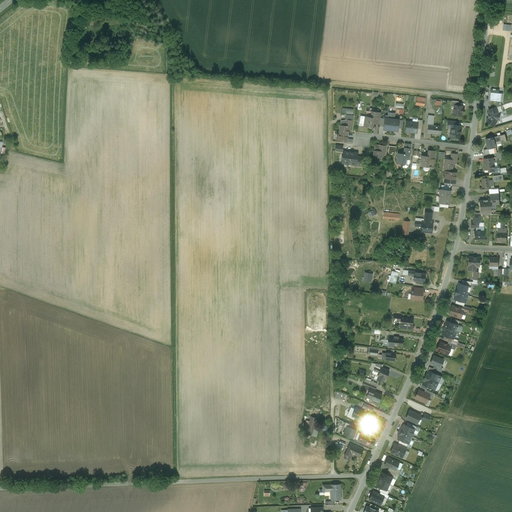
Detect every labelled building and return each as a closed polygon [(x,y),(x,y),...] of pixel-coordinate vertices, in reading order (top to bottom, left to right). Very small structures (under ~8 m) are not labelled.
[(490,92),(489,101),(498,101),(502,102),(502,93),(490,92)] [(425,98),(417,97),(415,105),(424,106),(425,98)] [(489,105),(491,109),(496,107),(499,106),(498,101),(489,101),(489,105)] [(458,106),(455,105),(455,107),(454,115),(462,116),(462,112),(463,112),(463,109),(462,109),(463,106),(458,106)] [(491,109),(489,110),(490,113),(490,114),(489,114),(489,117),(489,119),(487,122),(494,126),(497,121),(497,119),(499,119),(500,117),(499,115),(498,115),(498,112),(496,107),(491,109)] [(371,118),(365,117),(364,126),(372,128),(373,120),(376,121),(378,113),(372,112),(371,118)] [(383,129),(397,131),(397,127),(398,120),(394,120),(388,119),(385,118),(383,129)] [(346,126),(340,125),(339,135),(347,136),(348,129),(352,129),(353,121),(347,120),(346,126)] [(417,123),(406,121),(405,132),(416,133),(417,129),(417,123)] [(433,126),(428,125),(427,133),(441,135),(441,127),(433,126)] [(455,125),(451,125),(451,126),(450,137),(459,138),(459,134),(460,134),(461,130),(460,130),(460,126),(455,125)] [(505,134),(494,138),(495,143),(501,141),(501,143),(507,142),(505,134)] [(494,137),(491,138),(486,139),(489,149),(493,148),(496,147),(495,143),(494,138),(494,137)] [(379,151),(374,150),(373,160),(381,161),(382,154),(385,154),(386,146),(380,145),(379,151)] [(404,154),(398,153),(397,163),(405,164),(406,159),(409,160),(410,149),(404,148),(404,154)] [(435,151),(428,150),(428,156),(422,156),(421,166),(430,167),(433,167),(435,151)] [(350,152),(343,152),(343,155),(342,156),(341,159),(342,160),(344,160),(344,163),(348,164),(350,152)] [(357,153),(350,152),(348,164),(355,165),(355,164),(356,164),(357,156),(357,153)] [(451,160),(445,159),(444,168),(452,169),(453,162),(456,163),(457,154),(451,153),(451,160)] [(493,158),(484,159),(485,170),(489,170),(489,172),(495,171),(495,174),(500,173),(500,168),(495,169),(493,158)] [(456,173),(446,172),(445,179),(446,179),(446,182),(455,183),(456,173)] [(503,175),(492,176),(493,180),(490,180),(490,183),(504,181),(503,175)] [(489,177),(482,179),(482,183),(481,183),(482,188),(491,186),(490,183),(490,180),(489,177)] [(450,190),(440,189),(439,196),(449,197),(450,190)] [(499,193),(489,194),(490,198),(490,200),(490,207),(493,207),(493,205),(499,204),(499,193)] [(490,200),(479,201),(480,211),(491,211),(490,207),(490,200)] [(367,213),(369,217),(376,213),(374,209),(367,213)] [(432,213),(425,212),(424,223),(431,223),(432,213)] [(424,223),(415,222),(415,226),(421,227),(421,231),(431,232),(432,223),(431,223),(424,223)] [(504,223),(500,223),(500,228),(497,228),(497,233),(506,233),(506,228),(504,228),(504,223)] [(476,231),(474,231),(474,239),(478,239),(478,240),(484,240),(484,231),(483,231),(476,231)] [(506,233),(497,233),(497,241),(506,241),(506,233)] [(479,258),(473,258),(473,257),(468,257),(468,266),(474,266),(479,267),(479,257),(479,258)] [(498,258),(489,258),(489,265),(488,268),(498,269),(498,258)] [(425,274),(418,273),(418,272),(415,272),(415,276),(414,281),(424,282),(425,274)] [(478,272),(477,280),(473,279),(473,281),(472,282),(479,283),(481,272),(478,272)] [(461,284),(460,284),(458,284),(456,292),(467,295),(468,292),(469,292),(470,287),(471,287),(470,287),(461,284)] [(417,291),(411,290),(410,299),(421,300),(422,293),(422,292),(417,291)] [(467,295),(456,292),(454,298),(455,299),(456,300),(465,303),(466,303),(466,300),(466,299),(467,295)] [(462,309),(452,306),(450,310),(448,310),(448,312),(449,314),(449,315),(460,318),(463,311),(463,309),(462,309)] [(413,319),(401,317),(401,316),(393,315),(392,320),(394,320),(393,324),(403,325),(412,326),(413,319)] [(449,322),(446,321),(444,328),(455,332),(456,329),(457,330),(458,325),(449,322)] [(455,332),(444,328),(442,335),(444,336),(453,339),(454,339),(455,336),(454,335),(455,332)] [(398,337),(393,337),(393,338),(393,345),(402,346),(402,339),(398,339),(398,337)] [(446,344),(443,343),(443,344),(439,342),(438,346),(438,345),(436,350),(447,355),(450,348),(451,346),(447,345),(446,345),(446,344)] [(395,353),(386,352),(385,355),(385,360),(394,361),(395,353)] [(440,367),(443,360),(433,356),(430,363),(440,367)] [(381,368),(380,370),(379,373),(378,376),(379,376),(385,379),(386,379),(389,371),(381,368)] [(435,374),(429,371),(428,371),(427,374),(426,374),(425,377),(437,383),(440,377),(435,374)] [(437,383),(425,377),(423,380),(424,381),(423,384),(422,384),(428,387),(434,390),(437,383)] [(376,387),(364,382),(362,385),(375,390),(376,387)] [(430,395),(418,390),(415,398),(426,403),(430,395)] [(382,395),(374,392),(371,399),(379,402),(382,395)] [(373,407),(365,403),(363,408),(371,412),(373,407)] [(364,412),(355,408),(351,416),(360,420),(364,412)] [(420,415),(409,410),(406,419),(416,424),(420,415)] [(377,418),(369,414),(368,417),(366,421),(374,425),(377,418)] [(311,417),(306,415),(300,432),(306,434),(311,417)] [(406,426),(404,425),(402,428),(401,429),(400,431),(412,437),(414,433),(412,433),(414,430),(406,426)] [(343,434),(352,438),(355,430),(352,429),(347,426),(346,428),(343,434)] [(412,437),(400,431),(399,434),(399,435),(398,439),(399,439),(408,443),(409,440),(410,441),(412,437)] [(358,440),(357,440),(365,444),(368,436),(361,433),(359,437),(358,440)] [(344,446),(336,442),(335,446),(335,449),(341,452),(344,446)] [(362,450),(350,444),(346,452),(352,454),(359,457),(362,450)] [(406,449),(394,444),(390,452),(402,458),(406,449)] [(399,463),(388,458),(384,465),(389,467),(395,470),(396,469),(399,463)] [(395,470),(389,467),(387,471),(388,471),(396,475),(398,476),(400,471),(396,469),(395,470)] [(387,474),(382,472),(380,476),(379,476),(378,479),(389,484),(392,477),(387,474)] [(389,484),(378,479),(377,481),(377,482),(376,486),(380,488),(386,490),(389,484)] [(339,484),(330,484),(330,485),(322,485),(323,491),(323,492),(324,492),(324,491),(331,491),(331,500),(340,499),(340,491),(339,491),(339,485),(339,484)] [(379,494),(373,491),(368,500),(380,505),(384,497),(384,496),(379,494)]
